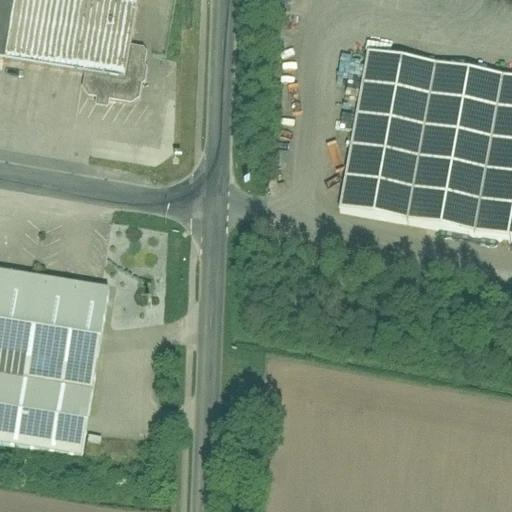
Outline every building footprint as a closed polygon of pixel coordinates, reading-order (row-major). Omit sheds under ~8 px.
[(125,0),(0,0),(0,59),(84,74),(124,81),(130,46),(138,2),(125,0)] [(124,81),(84,74),(81,91),(87,98),(97,100),(96,107),(109,110),(111,102),(129,105),(138,102),(142,83),(145,83),(148,69),(145,68),(148,53),(145,49),(130,46),(124,81)] [(511,84),(372,58),(343,212),(511,242),(511,84)] [(71,105),(63,158),(74,160),(82,107),(71,105)] [(108,296),(0,278),(0,447),(82,461),(108,296)]
